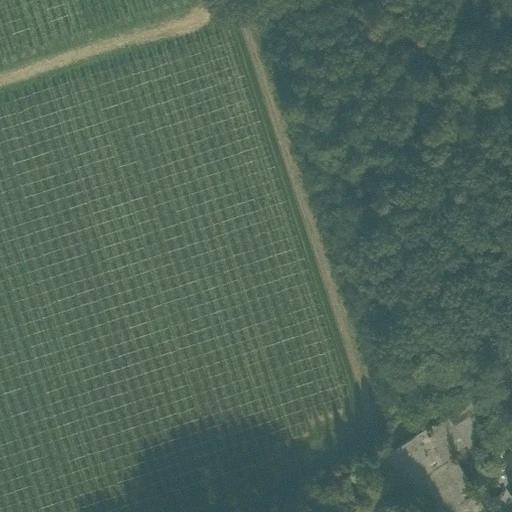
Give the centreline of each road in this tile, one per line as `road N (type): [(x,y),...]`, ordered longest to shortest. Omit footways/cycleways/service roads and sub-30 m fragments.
road 1 (track): [(224,0),(374,418),(254,490)]
road 2 (track): [(227,2),(0,78)]
